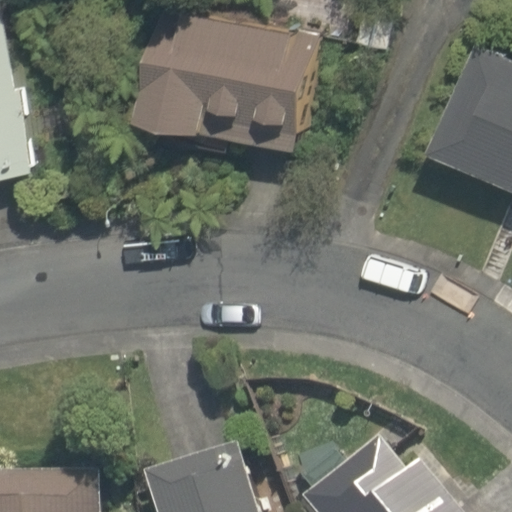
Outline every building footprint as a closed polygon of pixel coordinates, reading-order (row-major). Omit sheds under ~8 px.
[(14,0),(0,0),(0,191),(59,177),(14,0)] [(370,20),(179,7),(170,135),(361,148),(370,20)] [(511,186),(511,42),(510,42),(457,163),(511,186)] [(473,511),(418,449),(347,511),(473,511)] [(183,511),(291,511),(273,459),(177,494),(183,511)] [(117,511),(116,472),(0,475),(0,511),(117,511)]
